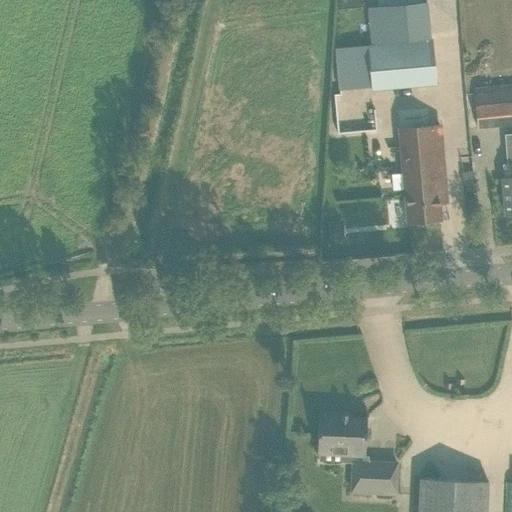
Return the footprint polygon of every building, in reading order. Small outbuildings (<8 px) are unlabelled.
[(424,35),(421,3),(368,8),(371,40),(424,35)] [(435,85),(431,39),(367,45),(371,90),(435,85)] [(475,128),(511,124),(511,84),(471,88),(475,128)] [(437,198),(445,197),(443,177),(439,125),(399,129),(406,203),(407,223),(439,220),(437,198)] [(506,164),(502,164),(503,179),(502,179),(503,195),(505,215),(511,214),(511,133),(503,134),(506,164)] [(250,175),(250,187),(305,189),(306,177),(250,175)] [(341,221),(327,222),(328,239),(342,238),(341,221)] [(351,492),(375,493),(395,494),(396,464),(364,462),(366,418),(338,417),(338,414),(318,413),(316,454),(318,454),(318,461),(320,461),(323,463),(327,464),(331,464),(335,464),(342,462),(352,463),(351,492)] [(417,511),(485,511),(487,482),(419,479),(417,511)] [(503,511),(511,511),(511,483),(505,483),(503,511)]
